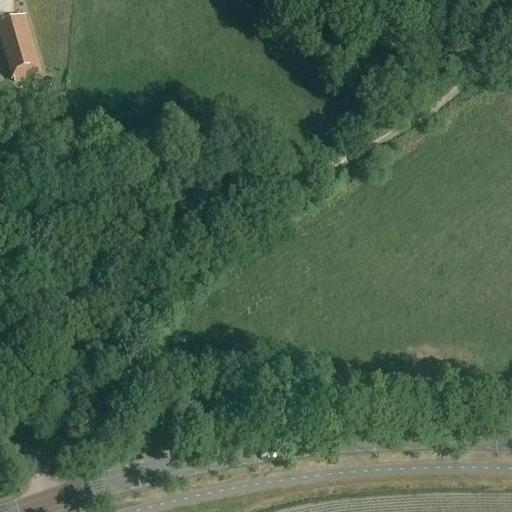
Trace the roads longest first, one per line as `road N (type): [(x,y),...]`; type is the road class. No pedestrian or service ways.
road 1 (track): [(511,31),(443,105),(15,373)]
road 2 (secondary): [(18,511),(281,446),(511,439)]
road 3 (track): [(42,502),(15,373)]
